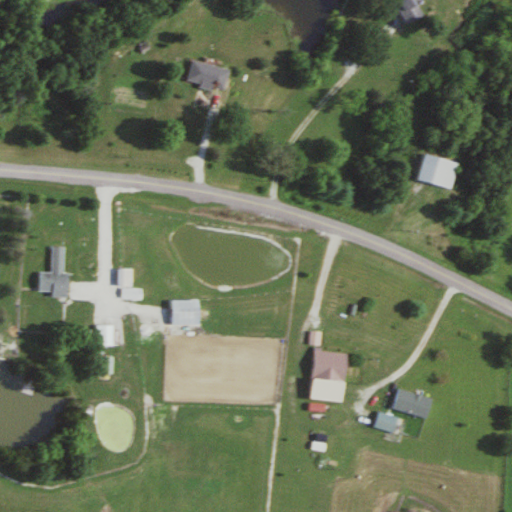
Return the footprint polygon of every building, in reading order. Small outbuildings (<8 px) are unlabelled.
[(418,13),(407,0),(381,0),(401,25),(418,13)] [(181,84),(218,92),(223,70),(186,62),(181,84)] [(447,191),(453,164),(416,156),(409,182),(447,191)] [(45,273),(33,273),(32,294),(59,295),(61,247),(46,247),(45,273)] [(194,326),(194,300),(164,300),(164,326),(194,326)] [(91,326),(91,346),(110,346),(110,326),(91,326)] [(193,346),(176,346),(176,356),(193,356),(193,346)] [(341,352),(306,350),(304,380),(339,383),(341,352)] [(107,358),(98,358),(98,373),(107,373),(107,358)] [(426,399),(393,388),(386,408),(419,419),(426,399)]
